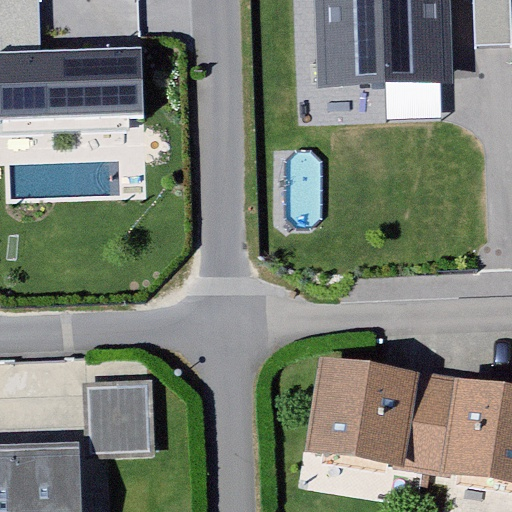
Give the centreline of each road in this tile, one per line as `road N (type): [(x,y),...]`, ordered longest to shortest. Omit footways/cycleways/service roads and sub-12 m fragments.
road 1 (residential): [(216,0),(226,322)]
road 2 (residential): [(511,313),(226,322)]
road 3 (residential): [(226,322),(0,336)]
road 4 (residential): [(226,322),(233,511)]
